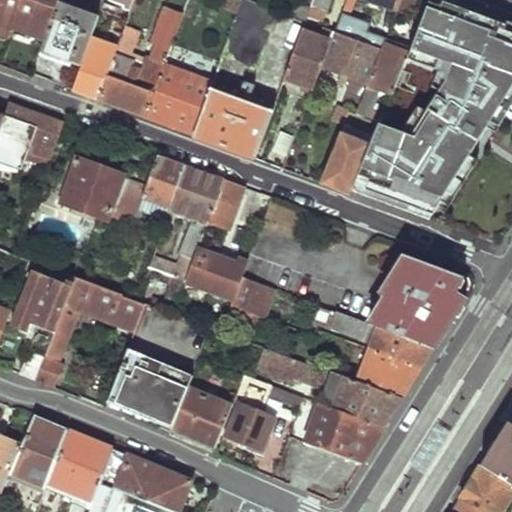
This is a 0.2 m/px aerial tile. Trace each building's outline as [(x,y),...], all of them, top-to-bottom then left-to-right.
[(27,35),(44,41),(58,3),(58,0),(0,0),(0,30),(9,33),(11,29),(12,24),(25,28),(27,35)] [(121,8),(130,11),(133,0),(110,0),(122,4),(121,8)] [(210,0),(236,9),(239,0),(210,0)] [(239,0),(236,9),(221,53),(264,69),(282,12),(256,2),(250,0),(239,0)] [(312,0),(309,8),(306,16),(318,21),(323,5),(327,6),(329,0),(312,0)] [(373,134),(349,194),(429,222),(479,143),(511,90),(511,24),(443,0),(427,0),(407,50),(404,59),(391,89),(382,112),(378,122),(373,134)] [(398,0),(395,6),(409,12),(413,0),(398,0)] [(99,10),(126,20),(130,11),(121,8),(102,1),(99,10)] [(40,52),(78,65),(83,53),(87,43),(97,17),(58,3),(44,41),(40,52)] [(289,14),(304,20),(306,16),(309,8),(294,3),(289,14)] [(123,110),(143,118),(162,67),(181,13),(162,5),(148,42),(153,43),(147,59),(142,57),(140,60),(125,55),(131,38),(125,36),(128,26),(124,24),(114,53),(97,97),(96,100),(123,110)] [(11,29),(27,35),(25,28),(12,24),(11,29)] [(284,76),(313,87),(322,62),(330,39),(302,28),(299,35),(284,76)] [(0,35),(7,38),(9,33),(0,30),(0,35)] [(322,62),(365,79),(378,48),(333,32),(330,39),(322,62)] [(366,117),(378,122),(382,112),(371,107),(381,85),(391,89),(404,59),(407,50),(382,39),(378,48),(365,79),(372,82),(359,114),(366,117)] [(97,97),(114,53),(87,43),(83,53),(86,54),(73,89),(87,93),(97,97)] [(171,128),(192,136),(210,85),(162,67),(143,118),(171,128)] [(225,148),(253,159),(272,109),(210,85),(192,136),(225,148)] [(0,156),(21,164),(27,148),(40,113),(17,105),(8,102),(2,118),(0,124),(0,156)] [(27,148),(50,156),(63,121),(52,118),(40,113),(27,148)] [(373,134),(346,123),(321,183),(337,189),(349,194),(373,134)] [(275,158),(285,162),(294,136),(284,133),(275,158)] [(139,196),(170,208),(186,166),(168,160),(154,155),(142,188),(139,196)] [(21,164),(0,156),(0,161),(19,169),(21,164)] [(55,203),(104,221),(108,210),(119,180),(120,178),(71,160),(55,203)] [(197,252),(209,222),(216,202),(224,180),(204,173),(186,166),(170,208),(197,217),(195,222),(192,221),(180,254),(187,257),(179,278),(186,281),(197,252)] [(142,188),(119,180),(108,210),(131,218),(134,209),(139,196),(142,188)] [(224,180),(216,202),(234,209),(242,187),(224,180)] [(139,196),(134,209),(165,220),(170,208),(139,196)] [(227,228),(234,209),(216,202),(209,222),(227,228)] [(31,236),(38,238),(46,216),(30,210),(29,214),(22,232),(31,236)] [(0,249),(14,255),(22,232),(29,214),(22,211),(10,243),(0,239),(0,249)] [(14,255),(23,258),(31,236),(22,232),(14,255)] [(186,283),(232,300),(240,278),(244,269),(197,252),(186,281),(186,283)] [(162,271),(179,278),(187,257),(180,254),(176,265),(164,260),(160,270),(162,271)] [(148,266),(160,270),(164,260),(152,256),(148,266)] [(377,329),(433,350),(446,330),(464,302),(456,296),(462,280),(403,259),(381,293),(385,296),(368,326),(377,329)] [(29,273),(35,275),(40,264),(30,261),(26,271),(29,273)] [(179,278),(162,271),(158,281),(169,286),(159,309),(174,315),(186,283),(186,281),(179,278)] [(31,315),(56,324),(72,285),(65,282),(63,286),(35,275),(29,273),(9,323),(25,329),(31,315)] [(77,306),(136,328),(146,304),(75,278),(72,285),(56,324),(51,336),(34,379),(53,387),(64,361),(56,358),(77,306)] [(250,315),(262,319),(273,290),(240,278),(232,300),(229,307),(250,315)] [(0,339),(11,311),(0,306),(0,339)] [(226,317),(246,325),(250,315),(229,307),(226,317)] [(368,326),(316,307),(312,317),(331,324),(329,329),(362,341),(366,331),(374,334),(368,351),(421,370),(427,360),(433,350),(377,329),(368,326)] [(212,329),(220,332),(223,324),(211,320),(208,328),(212,329)] [(19,374),(34,379),(51,336),(43,333),(35,336),(19,374)] [(315,379),(327,384),(331,374),(300,362),(263,348),(254,370),(293,385),(295,379),(313,386),(315,379)] [(109,395),(173,421),(188,387),(192,378),(127,351),(109,395)] [(344,379),(401,400),(412,383),(421,370),(368,351),(359,374),(347,370),(344,379)] [(327,384),(319,404),(330,408),(341,378),(331,374),(327,384)] [(226,435),(264,451),(278,414),(262,408),(267,395),(300,407),(304,398),(243,375),(234,398),(240,401),(226,435)] [(330,408),(383,429),(394,412),(401,400),(344,379),(341,378),(330,408)] [(170,429),(214,448),(231,405),(188,387),(173,421),(170,429)] [(306,442),(360,464),(372,446),(383,429),(330,408),(319,404),(306,442)] [(6,476),(42,491),(66,432),(48,424),(31,417),(19,446),(6,476)] [(439,424),(437,423),(411,466),(413,468),(418,471),(423,474),(425,475),(452,432),(450,431),(445,428),(439,424)] [(480,466),(511,486),(511,425),(508,423),(496,442),(480,466)] [(66,432),(42,491),(41,494),(83,511),(86,511),(87,511),(99,483),(102,475),(112,451),(94,443),(66,432)] [(0,490),(6,476),(19,446),(0,438),(0,490)] [(119,491),(170,511),(175,511),(189,482),(142,463),(112,451),(102,475),(117,481),(114,489),(119,491)] [(509,511),(511,507),(511,486),(480,466),(468,486),(451,511),(509,511)] [(87,511),(88,511),(109,511),(119,491),(114,489),(99,483),(87,511)]
